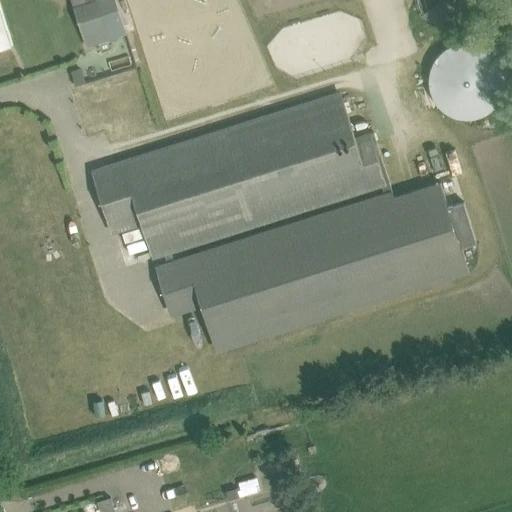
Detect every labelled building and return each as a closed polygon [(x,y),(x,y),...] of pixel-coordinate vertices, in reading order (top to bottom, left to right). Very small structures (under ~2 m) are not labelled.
[(94,0),(73,7),(85,47),(109,39),(124,34),(112,0),(94,0)] [(466,2),(466,0),(413,0),(414,2),(415,7),(418,12),(421,16),(425,19),(430,22),(435,23),(440,24),(445,23),(450,22),(455,19),(459,16),(462,12),(465,7),(466,2)] [(0,50),(12,46),(0,8),(0,50)] [(502,91),(504,84),(504,77),(502,70),(499,63),(495,56),(490,51),(484,47),(477,44),(469,43),(462,43),(454,45),(448,48),(442,53),(437,58),(433,65),(430,72),(430,79),(430,86),(432,93),(435,99),(439,105),(445,110),(451,113),(457,116),(464,117),(471,117),(478,115),(485,113),(490,109),(495,104),(499,98),(502,91)] [(341,90),(337,92),(328,95),(94,169),(114,233),(144,223),(155,257),(165,254),(167,262),(173,260),(171,252),(382,186),(384,192),(392,190),(374,132),(370,133),(357,137),(341,90)] [(463,202),(449,207),(441,181),(394,196),(392,190),(384,192),(173,260),(167,262),(155,266),(171,316),(202,306),(217,353),(469,273),(461,247),(476,242),(463,202)] [(241,488),(239,488),(241,496),(262,490),(258,475),(239,480),(241,488)] [(237,487),(225,491),(229,502),(240,498),(237,487)] [(111,496),(97,501),(100,509),(105,511),(108,511),(115,510),(111,496)]
